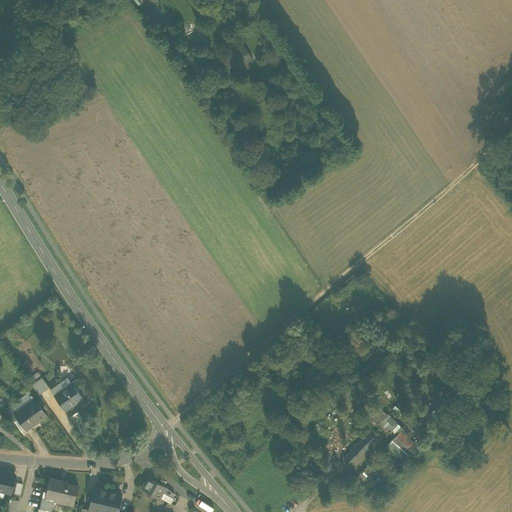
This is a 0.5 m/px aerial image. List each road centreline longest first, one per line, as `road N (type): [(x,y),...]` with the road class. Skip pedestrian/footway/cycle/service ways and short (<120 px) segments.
road 1 (track): [(164,431),(511,131)]
road 2 (tertiary): [(0,182),(164,431)]
road 3 (residential): [(0,458),(116,460),(164,431)]
